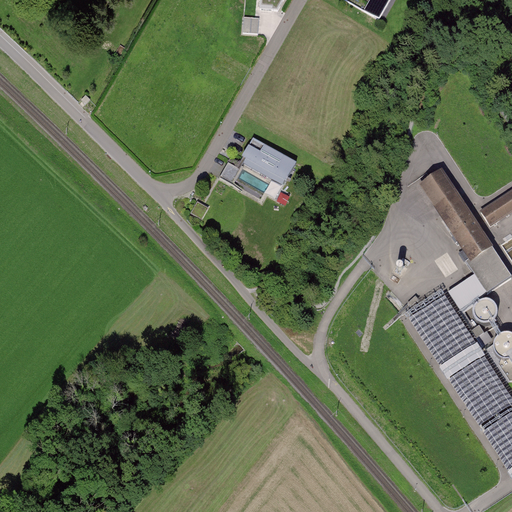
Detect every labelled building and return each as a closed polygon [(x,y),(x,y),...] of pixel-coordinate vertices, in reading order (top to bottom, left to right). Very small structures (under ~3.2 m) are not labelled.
[(278,12),(285,0),(260,0),(260,11),(278,12)] [(390,0),(371,0),(365,11),(379,19),(390,0)] [(259,21),(245,20),(244,33),(258,34),(259,21)] [(296,164),(254,140),(244,158),(247,159),(244,164),(283,186),(296,164)] [(240,170),(229,164),(220,179),(231,185),(240,170)] [(511,278),(511,273),(447,173),(424,188),(472,263),(448,278),(467,307),(511,278)] [(511,195),(484,212),(494,228),(511,217),(511,195)] [(211,210),(200,203),(192,216),(204,223),(211,210)] [(511,334),(509,333),(505,333),(501,335),(497,338),(495,341),(494,346),(495,350),(497,354),(501,357),(505,358),(509,358),(511,357),(511,334)]
